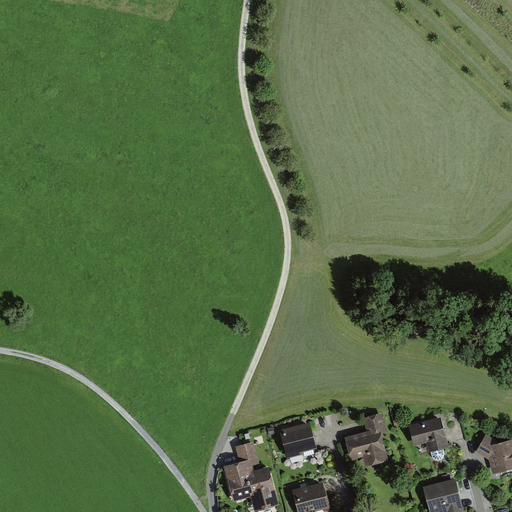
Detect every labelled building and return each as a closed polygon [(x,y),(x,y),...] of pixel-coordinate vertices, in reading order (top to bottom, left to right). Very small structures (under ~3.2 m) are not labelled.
[(361,463),(364,474),(386,468),(375,422),(362,425),(365,438),(342,444),(348,466),(361,463)] [(425,449),(427,456),(445,452),(438,423),(404,431),(410,453),(425,449)] [(300,458),(314,454),(306,428),(276,436),(284,465),(301,461),(300,458)] [(488,479),(511,474),(511,444),(496,446),(483,440),(473,459),(487,467),(488,479)] [(271,511),(276,511),(266,472),(259,474),(251,446),(230,451),(234,465),(219,468),(229,507),(248,502),(250,511),(271,511)] [(463,511),(454,479),(425,487),(431,511),(463,511)] [(326,511),(320,489),(289,497),(293,511),(326,511)]
